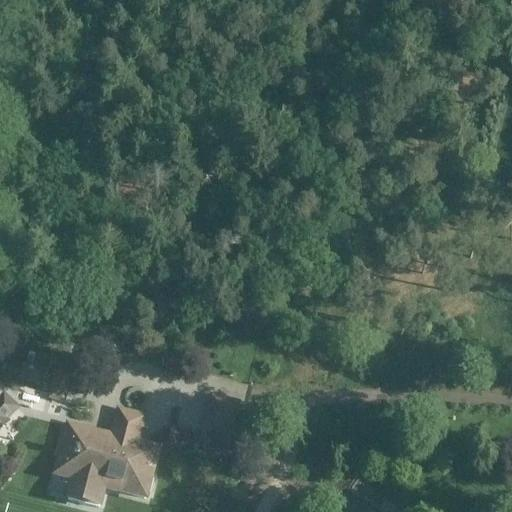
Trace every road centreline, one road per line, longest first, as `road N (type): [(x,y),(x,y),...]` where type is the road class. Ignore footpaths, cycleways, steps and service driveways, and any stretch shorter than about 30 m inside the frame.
road 1 (track): [(257,511),(292,447),(299,394),(130,366),(99,422),(76,421)]
road 2 (track): [(299,394),(511,400)]
